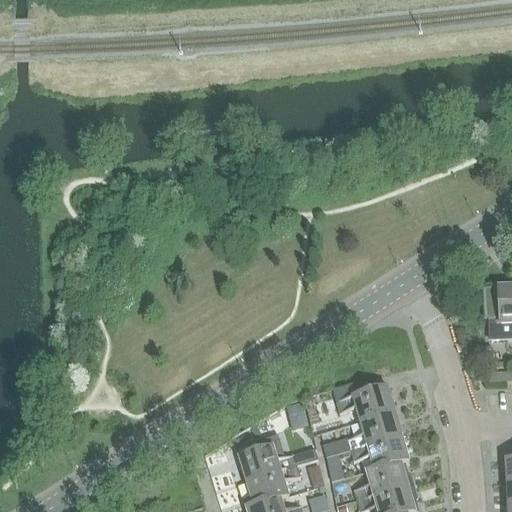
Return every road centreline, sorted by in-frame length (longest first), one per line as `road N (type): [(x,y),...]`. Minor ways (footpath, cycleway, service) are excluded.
road 1 (tertiary): [(42,511),(414,277)]
road 2 (residential): [(473,511),(464,427),(414,277)]
